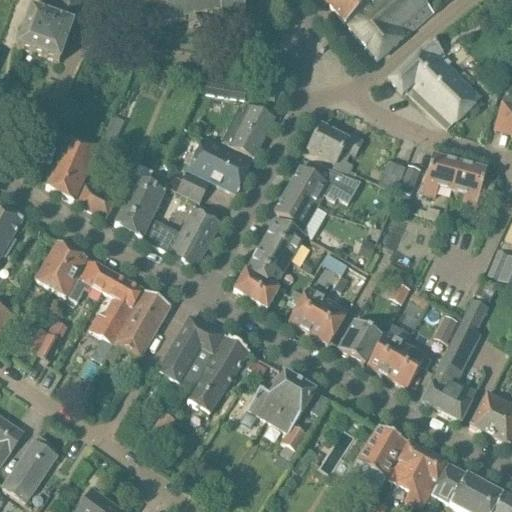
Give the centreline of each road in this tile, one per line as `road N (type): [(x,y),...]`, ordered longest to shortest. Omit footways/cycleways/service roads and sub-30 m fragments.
road 1 (tertiary): [(511,480),(204,305)]
road 2 (residential): [(453,274),(481,258),(505,204),(502,159),(375,117),(353,87)]
road 3 (tertiary): [(192,298),(0,193)]
road 4 (residential): [(204,305),(297,113)]
road 5 (residential): [(99,442),(192,298)]
